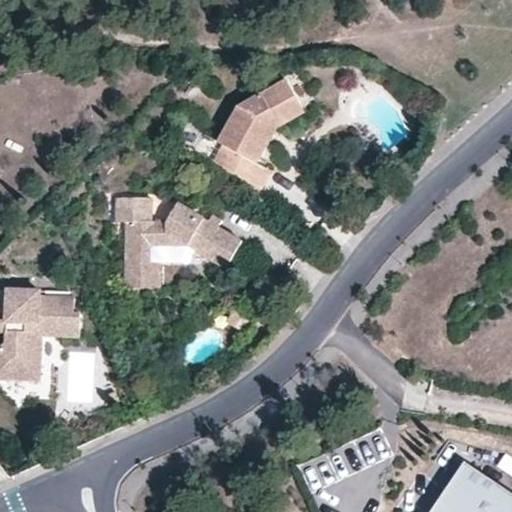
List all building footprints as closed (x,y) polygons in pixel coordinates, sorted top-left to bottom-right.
[(215,159),(262,186),(271,170),(257,161),(278,122),(275,118),(300,106),(285,80),(238,103),(218,141),(223,143),(215,159)] [(421,100),(423,113),(432,111),(430,99),(421,100)] [(275,118),(278,122),(303,111),(300,106),(275,118)] [(225,265),(241,238),(218,224),(207,218),(178,201),(166,220),(150,219),(149,197),(116,196),(116,220),(126,220),(126,275),(150,275),(150,261),(150,243),(188,243),(225,265)] [(207,218),(218,224),(221,218),(212,211),(207,218)] [(150,275),(126,275),(126,286),(160,286),(160,261),(150,261),(150,275)] [(42,335),(78,337),(80,313),(72,312),(74,297),(39,295),(39,290),(7,290),(6,314),(0,313),(0,330),(5,330),(5,337),(0,342),(0,381),(39,382),(42,335)] [(251,316),(241,310),(235,320),(245,326),(251,316)] [(110,407),(120,403),(116,392),(106,396),(110,407)] [(511,511),(511,497),(459,463),(427,511),(511,511)]
